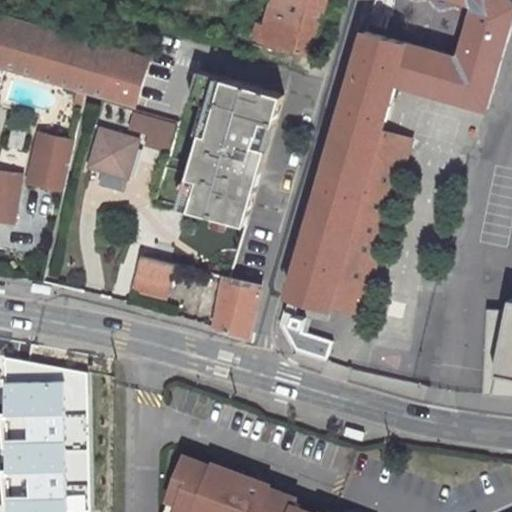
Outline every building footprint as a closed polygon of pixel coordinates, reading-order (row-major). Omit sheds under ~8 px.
[(254,33),(260,39),(312,55),(327,0),(271,0),(265,25),(257,23),(254,33)] [(511,28),(511,0),(376,0),(290,295),(308,301),(303,317),(327,323),(332,307),(383,134),(397,84),(489,111),(511,28)] [(0,13),(0,65),(51,80),(136,104),(150,56),(64,32),(0,13)] [(179,29),(174,46),(203,53),(208,37),(179,29)] [(222,70),(189,202),(252,224),(295,92),(222,70)] [(75,107),(83,109),(86,94),(78,92),(75,107)] [(141,110),(136,125),(156,131),(160,115),(141,110)] [(181,122),(160,115),(156,131),(152,142),(173,148),(181,122)] [(140,139),(103,128),(93,165),(130,176),(140,139)] [(332,307),(360,315),(411,142),(383,134),(332,307)] [(40,153),(28,203),(62,211),(73,161),(40,153)] [(501,180),(505,166),(475,157),(470,171),(501,180)] [(0,223),(13,225),(19,192),(0,189),(0,223)] [(160,198),(156,209),(228,229),(231,219),(160,198)] [(220,250),(214,274),(228,278),(263,288),(278,232),(252,224),(239,221),(232,253),(220,250)] [(144,255),(134,292),(169,301),(179,265),(144,255)] [(415,359),(427,284),(386,277),(374,352),(415,359)] [(228,278),(218,328),(241,335),(253,327),(263,288),(228,278)] [(432,362),(445,287),(427,284),(415,359),(432,362)] [(511,300),(501,372),(511,374),(511,300)] [(70,511),(66,379),(5,381),(6,411),(31,410),(32,437),(8,438),(9,469),(33,468),(34,493),(11,494),(11,511),(70,511)] [(292,511),(269,503),(270,500),(256,495),(251,507),(238,502),(243,490),(240,489),(216,481),(214,479),(213,482),(185,471),(169,511),(292,511)] [(220,471),(216,481),(240,489),(244,479),(220,471)] [(256,495),(243,490),(238,502),(251,507),(256,495)]
